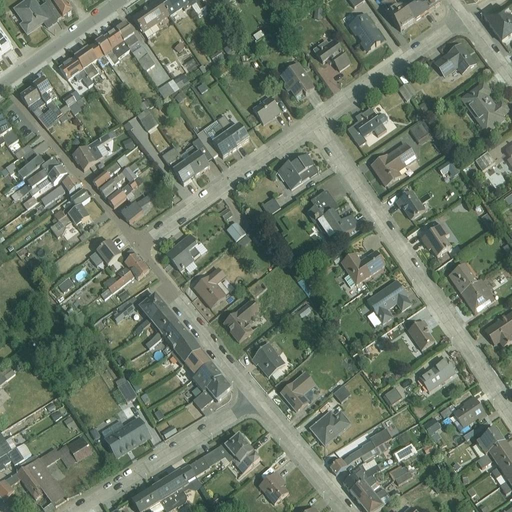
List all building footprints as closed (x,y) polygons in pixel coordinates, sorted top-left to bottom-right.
[(58,25),(46,5),(39,9),(33,0),(32,0),(13,12),(29,38),(45,28),(47,31),(58,25)] [(58,0),(53,2),(59,19),(72,14),(67,0),(58,0)] [(163,0),(134,22),(148,40),(191,8),(188,3),(191,0),(163,0)] [(362,0),(347,0),(355,11),(365,3),(362,0)] [(440,7),(435,0),(405,0),(401,3),(416,23),(440,7)] [(416,23),(401,3),(387,13),(401,33),(416,23)] [(484,20),(501,45),(511,37),(511,20),(510,21),(501,8),(484,20)] [(322,11),(314,10),(313,22),(320,23),(322,11)] [(365,18),(349,29),(366,52),(381,41),(365,18)] [(127,27),(116,34),(124,45),(134,38),(127,27)] [(257,43),(265,37),(261,32),(253,38),(257,43)] [(116,34),(103,43),(111,54),(124,45),(116,34)] [(288,35),(280,34),(279,46),(287,47),(288,35)] [(134,38),(124,45),(144,75),(155,68),(134,38)] [(95,49),(103,59),(111,54),(103,43),(102,41),(94,47),(95,49)] [(326,44),(313,53),(322,66),(329,61),(339,75),(350,67),(334,43),(328,47),(326,44)] [(180,46),(175,52),(179,56),(184,50),(180,46)] [(461,48),(435,67),(445,81),(457,72),(462,78),(476,68),(461,48)] [(90,52),(97,63),(103,59),(95,49),(90,52)] [(89,50),(74,61),(82,73),(97,63),(90,52),(89,50)] [(74,61),(59,71),(68,83),(82,73),(74,61)] [(183,69),(190,77),(199,69),(193,61),(183,69)] [(296,67),(280,79),(297,103),(314,92),(296,67)] [(54,76),(47,81),(55,91),(62,86),(54,76)] [(43,83),(34,89),(42,101),(51,94),(43,83)] [(171,83),(158,92),(165,102),(178,93),(171,83)] [(492,95),(483,83),(456,102),(484,141),(510,122),(508,119),(511,116),(503,103),(498,106),(491,96),(492,95)] [(408,85),(398,92),(407,104),(417,96),(408,85)] [(201,97),(208,93),(206,88),(198,92),(201,97)] [(34,89),(20,99),(28,110),(42,101),(34,89)] [(183,95),(174,100),(177,106),(186,101),(183,95)] [(71,98),(63,103),(67,109),(75,104),(71,98)] [(253,112),(263,128),(281,116),(270,101),(253,112)] [(75,104),(67,109),(73,118),(81,113),(75,104)] [(347,133),(359,151),(367,146),(364,141),(374,135),(377,140),(386,134),(371,112),(356,123),(358,125),(347,133)] [(50,113),(39,120),(48,132),(58,124),(50,113)] [(147,113),(137,120),(149,136),(158,130),(147,113)] [(0,117),(0,138),(1,139),(11,133),(0,117)] [(203,134),(197,138),(201,143),(208,138),(212,144),(232,128),(224,118),(203,134)] [(423,124),(411,133),(419,144),(431,135),(423,124)] [(240,128),(226,137),(236,152),(250,143),(240,128)] [(11,133),(1,139),(9,151),(18,144),(11,133)] [(226,137),(212,146),(222,161),(236,152),(226,137)] [(42,139),(31,144),(36,157),(48,152),(42,139)] [(130,143),(123,146),(125,153),(133,150),(130,143)] [(372,169),(386,190),(398,182),(394,177),(417,163),(406,147),(372,169)] [(28,149),(15,160),(19,164),(24,160),(30,167),(38,160),(28,149)] [(169,167),(180,158),(174,150),(163,159),(169,167)] [(74,158),(84,174),(96,167),(86,151),(74,158)] [(199,156),(185,165),(195,180),(209,171),(199,156)] [(487,157),(476,165),(483,174),(494,166),(487,157)] [(121,170),(129,165),(124,158),(117,163),(121,170)] [(307,158),(280,175),(291,193),(318,176),(307,158)] [(30,167),(19,177),(25,183),(44,166),(38,160),(30,167)] [(44,174),(28,185),(32,191),(48,181),(62,171),(55,161),(42,170),(44,174)] [(451,162),(438,171),(442,178),(456,168),(451,162)] [(117,164),(106,170),(111,178),(121,171),(117,164)] [(185,165),(172,175),(182,190),(195,180),(185,165)] [(12,168),(5,172),(10,179),(17,175),(12,168)] [(48,181),(53,188),(67,178),(62,171),(48,181)] [(128,172),(122,176),(129,185),(135,181),(128,172)] [(498,173),(488,180),(495,191),(505,184),(498,173)] [(105,177),(93,186),(98,193),(110,183),(105,177)] [(74,180),(62,189),(67,194),(69,198),(81,190),(74,180)] [(112,185),(100,194),(105,202),(117,192),(112,185)] [(62,189),(41,204),(46,210),(67,194),(62,189)] [(326,194),(312,205),(315,210),(309,214),(317,226),(323,222),(334,214),(338,211),(326,194)] [(84,195),(72,204),(76,210),(88,201),(84,195)] [(121,195),(109,204),(114,211),(126,202),(121,195)] [(413,195),(399,205),(410,220),(424,210),(413,195)] [(274,202),(262,210),(269,220),(281,212),(274,202)] [(137,207),(122,218),(129,227),(144,215),(137,207)] [(478,218),(485,217),(484,208),(476,209),(478,218)] [(68,219),(76,230),(90,221),(82,210),(68,219)] [(229,213),(222,217),(226,222),(232,218),(229,213)] [(57,224),(65,221),(63,214),(55,217),(57,224)] [(323,222),(317,226),(329,242),(337,236),(341,241),(359,229),(351,217),(342,224),(334,214),(323,222)] [(486,217),(480,221),(488,233),(494,229),(486,217)] [(236,226),(227,234),(236,245),(245,237),(236,226)] [(421,242),(429,254),(432,252),(437,259),(449,251),(436,231),(421,242)] [(189,239),(165,258),(180,276),(194,264),(188,256),(197,249),(189,239)] [(111,244),(89,260),(97,271),(104,265),(108,268),(121,258),(111,244)] [(354,258),(342,266),(356,288),(385,268),(375,254),(359,264),(354,258)] [(136,257),(125,266),(132,274),(135,279),(138,282),(149,273),(136,257)] [(448,280),(461,298),(479,285),(467,267),(448,280)] [(195,292),(211,311),(231,294),(222,283),(226,280),(218,272),(195,292)] [(132,274),(108,292),(112,297),(135,279),(132,274)] [(60,289),(63,296),(74,291),(71,284),(60,289)] [(367,306),(382,327),(394,318),(390,312),(396,308),(401,314),(412,306),(397,284),(367,306)] [(479,285),(461,298),(474,317),(493,304),(479,285)] [(141,309),(153,324),(167,313),(155,298),(141,309)] [(223,327),(239,345),(251,335),(244,326),(259,314),(251,304),(223,327)] [(309,311),(299,316),(301,322),(312,317),(309,311)] [(153,324),(164,337),(177,326),(167,313),(153,324)] [(116,327),(126,324),(123,315),(113,319),(116,327)] [(498,326),(485,334),(493,349),(499,345),(502,350),(511,343),(511,342),(509,337),(511,335),(511,317),(505,322),(504,320),(497,325),(498,326)] [(420,325),(408,334),(422,354),(434,345),(420,325)] [(164,337),(177,351),(189,340),(177,326),(164,337)] [(174,353),(185,365),(199,353),(189,340),(177,351),(174,353)] [(269,347),(252,361),(267,379),(272,375),(276,378),(287,368),(269,347)] [(185,365),(197,378),(211,366),(199,353),(185,365)] [(421,380),(429,392),(454,374),(446,362),(421,380)] [(202,393),(206,390),(221,377),(211,366),(197,378),(192,382),(202,393)] [(281,394),(297,413),(308,404),(303,398),(316,387),(305,374),(281,394)] [(221,377),(206,390),(216,402),(231,388),(221,377)] [(341,378),(328,389),(332,394),(345,383),(341,378)] [(126,402),(135,399),(128,384),(120,387),(126,402)] [(343,388),(334,396),(341,404),(350,396),(343,388)] [(394,389),(385,395),(391,405),(401,398),(394,389)] [(475,402),(454,416),(463,430),(485,416),(475,402)] [(308,430),(324,450),(353,427),(341,412),(335,417),(330,412),(308,430)] [(120,422),(101,433),(115,459),(150,438),(139,419),(123,428),(120,422)] [(434,420),(424,427),(430,436),(440,429),(434,420)] [(174,430),(164,436),(167,440),(176,434),(174,430)] [(340,459),(346,466),(391,441),(385,430),(369,439),(370,443),(340,459)] [(496,430),(480,441),(489,454),(505,443),(496,430)] [(248,446),(238,435),(225,448),(235,458),(248,446)] [(81,438),(57,453),(61,459),(68,469),(91,455),(81,438)] [(511,453),(505,443),(489,454),(511,488),(511,453)] [(23,446),(8,455),(14,466),(29,457),(23,446)] [(224,446),(179,471),(186,483),(225,459),(229,463),(232,460),(235,458),(225,448),(224,446)] [(248,446),(235,458),(232,460),(243,473),(259,459),(248,446)] [(395,452),(398,461),(415,455),(412,447),(395,452)] [(40,460),(46,468),(61,459),(57,453),(56,449),(40,460)] [(38,459),(29,466),(55,501),(52,504),(52,505),(65,496),(38,459)] [(340,459),(329,468),(335,475),(346,466),(340,459)] [(390,474),(397,486),(412,477),(405,465),(390,474)] [(29,466),(16,475),(42,511),(52,504),(55,501),(29,466)] [(179,471),(151,489),(159,502),(187,484),(186,483),(179,471)] [(286,485),(274,472),(257,488),(274,506),(288,493),(283,487),(286,485)] [(359,483),(354,476),(343,485),(364,511),(376,511),(384,508),(362,481),(359,483)] [(3,484),(0,487),(0,496),(5,501),(12,494),(3,484)] [(151,489),(131,501),(138,511),(142,511),(159,502),(151,489)]
